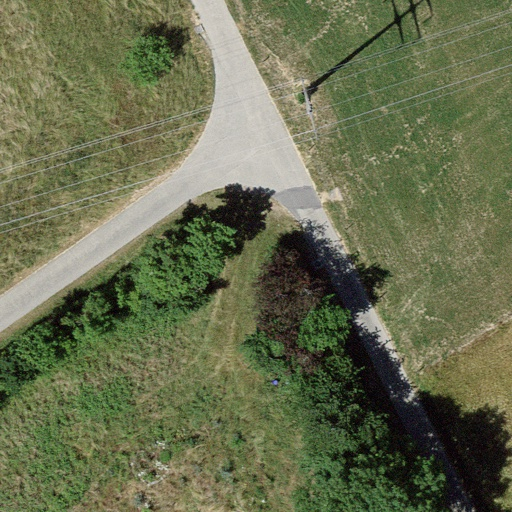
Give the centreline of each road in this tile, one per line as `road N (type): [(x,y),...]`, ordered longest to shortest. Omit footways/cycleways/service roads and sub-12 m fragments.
road 1 (residential): [(0,311),(263,127),(199,0)]
road 2 (track): [(263,127),(458,511)]
